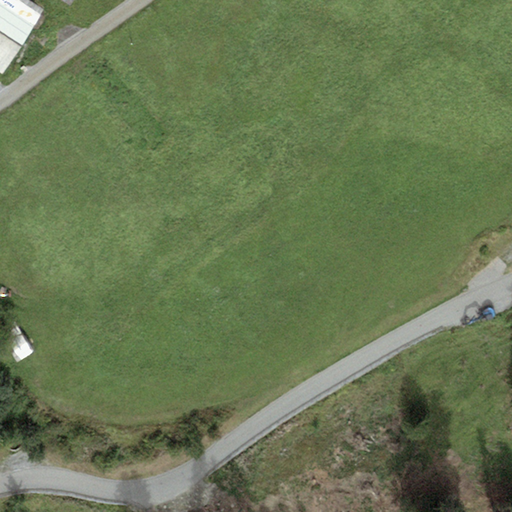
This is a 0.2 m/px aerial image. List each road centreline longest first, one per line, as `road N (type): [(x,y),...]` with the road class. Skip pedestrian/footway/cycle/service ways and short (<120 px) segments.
road 1 (unclassified): [(511,280),(178,481),(134,491),(46,480),(0,487)]
road 2 (unclassified): [(0,102),(138,0)]
